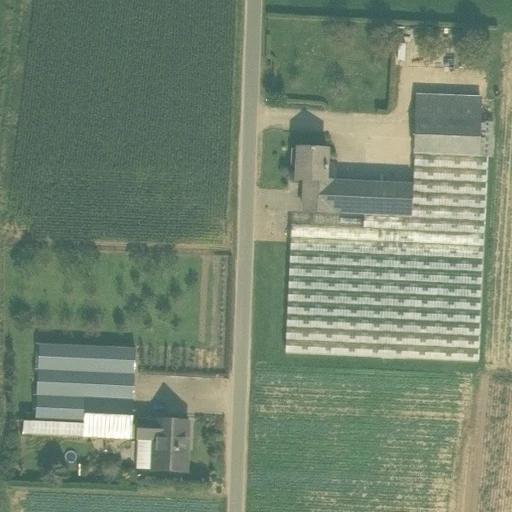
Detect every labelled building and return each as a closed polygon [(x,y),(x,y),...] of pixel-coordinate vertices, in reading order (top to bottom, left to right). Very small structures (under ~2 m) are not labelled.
[(412,153),(479,156),(480,123),(414,120),(412,153)] [(297,149),(297,151),(292,151),(291,165),(296,165),(296,181),(304,181),(303,212),(334,214),(336,182),(325,181),(326,150),(297,149)] [(485,157),(479,156),(412,153),(411,185),(413,185),(411,217),(364,215),(363,229),(291,225),(285,353),(475,362),(485,157)] [(413,185),(411,185),(336,182),(334,214),(364,215),(411,217),(413,185)] [(131,433),(133,400),(134,375),(135,355),(39,351),(35,424),(23,423),(23,435),(83,438),(83,431),(131,433)] [(137,421),(136,469),(151,470),(152,471),(183,472),(185,440),(187,440),(188,422),(154,421),(154,422),(137,421)]
